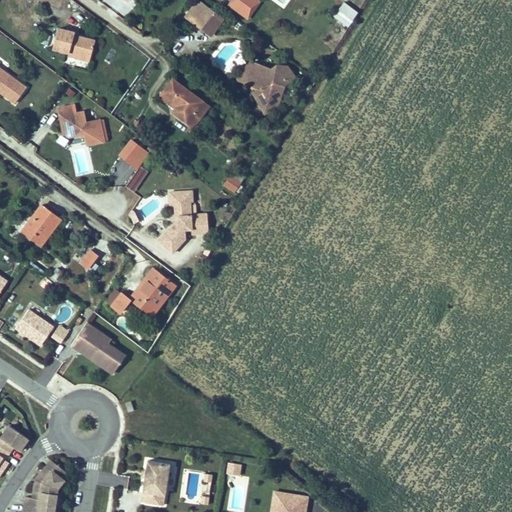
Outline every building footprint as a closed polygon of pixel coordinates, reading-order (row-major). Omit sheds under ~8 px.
[(197,19),(205,25),(214,32),(226,16),(205,0),(199,0),(190,13),(197,19)] [(249,20),(261,4),(256,0),(234,0),(230,6),(249,20)] [(358,13),(345,4),(335,18),(349,27),(358,13)] [(90,63),(91,59),(94,43),(72,38),(73,33),(57,29),(53,49),(52,51),(69,55),(68,59),(83,62),(90,63)] [(280,107),(288,81),(295,75),(288,66),(278,66),(273,69),(255,62),(242,67),(237,80),(260,89),(259,90),(253,94),(265,115),(280,107)] [(0,92),(16,104),(28,89),(0,68),(0,92)] [(159,98),(174,109),(172,111),(195,127),(210,106),(173,79),(162,93),(159,98)] [(82,131),(86,133),(88,145),(106,141),(101,119),(88,122),(85,111),(76,113),(74,104),(59,107),(65,132),(71,137),(79,135),(82,131)] [(136,120),(131,126),(138,132),(143,126),(136,120)] [(59,136),(57,143),(66,146),(68,139),(59,136)] [(149,154),(131,140),(119,156),(137,169),(149,154)] [(233,172),(224,186),(235,193),(244,179),(233,172)] [(192,190),(178,191),(169,192),(169,205),(174,204),(174,221),(177,223),(175,226),(172,224),(157,240),(172,252),(184,239),(184,229),(190,229),(190,234),(208,233),(207,214),(195,215),(195,205),(190,206),(190,202),(193,202),(192,190)] [(44,246),(63,219),(44,205),(25,232),(44,246)] [(139,221),(134,212),(129,215),(134,224),(139,221)] [(88,268),(98,255),(88,248),(79,262),(88,268)] [(151,269),(128,300),(151,317),(173,286),(151,269)] [(0,292),(8,280),(0,274),(0,292)] [(47,290),(53,283),(47,278),(41,286),(47,290)] [(120,311),(128,300),(118,293),(110,305),(120,311)] [(16,328),(41,346),(49,335),(54,328),(29,310),(16,328)] [(87,323),(73,345),(81,350),(84,345),(95,352),(91,357),(114,373),(126,356),(109,344),(101,338),(104,334),(87,323)] [(56,324),(54,328),(49,335),(58,341),(66,331),(56,324)] [(101,338),(109,344),(112,339),(104,334),(101,338)] [(95,352),(84,345),(81,350),(91,357),(95,352)] [(0,448),(10,455),(15,449),(21,454),(30,441),(9,426),(0,437),(0,448)] [(0,478),(4,474),(2,472),(8,464),(6,462),(10,455),(0,448),(0,478)] [(172,464),(150,460),(148,470),(147,477),(143,501),(166,505),(172,464)] [(55,511),(58,492),(65,484),(63,482),(69,474),(55,462),(49,469),(50,469),(43,478),(43,477),(38,482),(36,495),(41,496),(40,501),(28,499),(26,511),(55,511)] [(242,465),(230,463),(229,474),(240,476),(242,465)] [(205,482),(212,483),(213,476),(206,475),(205,482)] [(291,504),(292,496),(282,494),(276,493),(274,502),(272,511),(279,511),(280,503),(291,504)] [(306,511),(309,499),(292,496),(291,504),(280,503),(279,511),(306,511)] [(202,497),(201,504),(208,506),(210,498),(202,497)]
